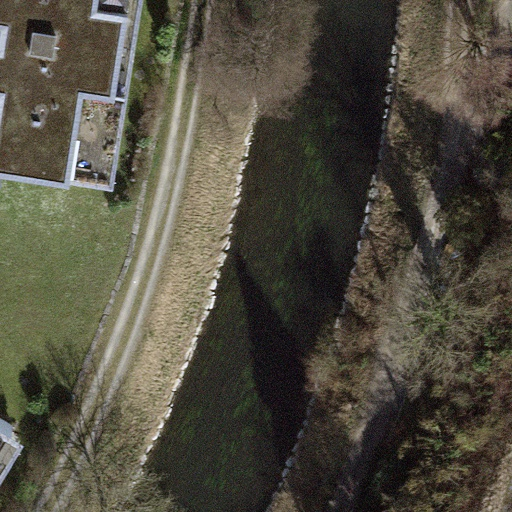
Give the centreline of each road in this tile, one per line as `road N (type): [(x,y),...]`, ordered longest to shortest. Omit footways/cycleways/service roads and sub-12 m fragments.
road 1 (track): [(52,511),(127,335),(192,119),(204,0)]
road 2 (track): [(434,224),(339,511)]
road 3 (track): [(434,224),(509,0)]
road 4 (track): [(465,0),(434,224)]
